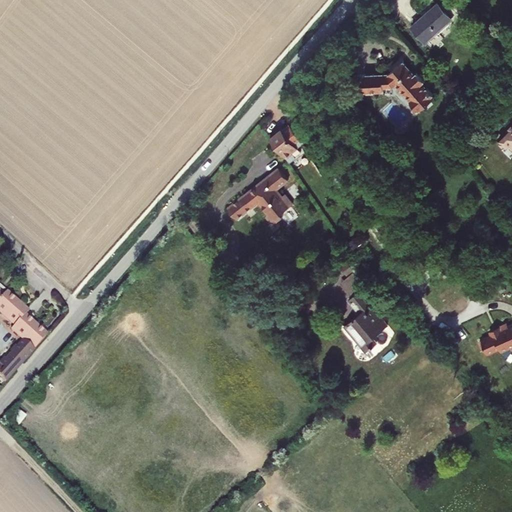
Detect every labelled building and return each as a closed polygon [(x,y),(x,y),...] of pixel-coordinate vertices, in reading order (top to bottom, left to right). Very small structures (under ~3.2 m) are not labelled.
[(428,38),(454,16),(442,2),(416,24),(428,38)] [(371,89),(388,85),(389,87),(395,85),(401,81),(423,109),(436,97),(425,82),(428,79),(421,70),(418,72),(407,59),(393,71),(368,74),(371,89)] [(285,128),(276,134),(294,160),(300,155),(305,150),(302,145),(309,141),(296,123),(289,128),(287,130),(285,128)] [(293,181),(283,168),(232,206),(241,218),(263,201),(273,214),(271,216),(275,221),(278,221),(280,221),(285,217),(284,215),(297,205),(289,194),(287,196),(282,190),(293,181)] [(353,270),(343,283),(355,293),(365,280),(353,270)] [(502,290),(511,282),(511,277),(509,273),(497,282),(502,290)] [(17,326),(31,337),(42,347),(56,330),(23,302),(26,299),(10,286),(7,290),(0,283),(0,307),(19,324),(17,326)] [(374,300),(377,298),(366,285),(354,295),(365,308),(349,321),(371,348),(381,340),(377,335),(392,322),(374,300)] [(511,326),(511,325),(493,332),(495,337),(486,341),(490,348),(492,354),(504,348),(506,350),(511,347),(511,326)] [(32,358),(42,347),(31,337),(22,347),(26,351),(25,352),(32,358)] [(26,351),(22,347),(15,354),(26,364),(32,358),(25,352),(26,351)] [(0,377),(6,371),(14,378),(26,364),(15,354),(7,362),(0,355),(0,377)]
